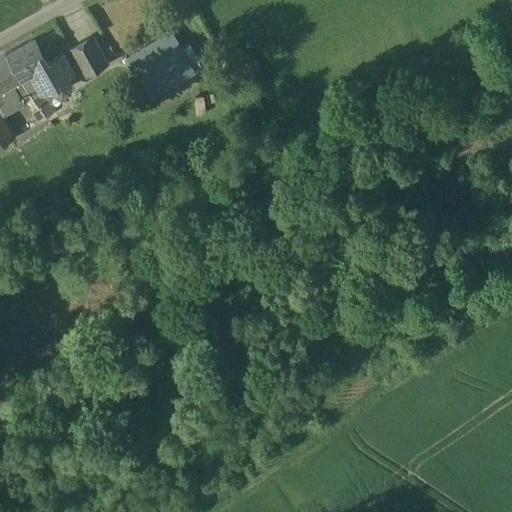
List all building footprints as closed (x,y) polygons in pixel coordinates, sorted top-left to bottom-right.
[(170,35),(143,52),(148,60),(152,57),(158,66),(181,51),(170,35)] [(32,38),(6,53),(19,78),(46,63),(45,63),(32,38)] [(91,38),(71,50),(84,74),(105,62),(91,38)] [(158,66),(139,78),(153,100),(195,74),(181,51),(158,66)] [(143,52),(128,61),(139,78),(158,66),(152,57),(148,60),(143,52)] [(6,53),(0,56),(0,88),(19,78),(6,53)] [(61,54),(45,63),(46,63),(19,78),(18,79),(23,85),(32,98),(39,93),(53,85),(56,90),(62,91),(67,88),(69,82),(64,74),(70,70),(61,54)] [(32,98),(23,85),(11,91),(29,117),(40,109),(32,98)] [(51,111),(39,93),(32,98),(40,109),(44,115),(51,111)] [(0,147),(11,141),(0,122),(0,147)]
